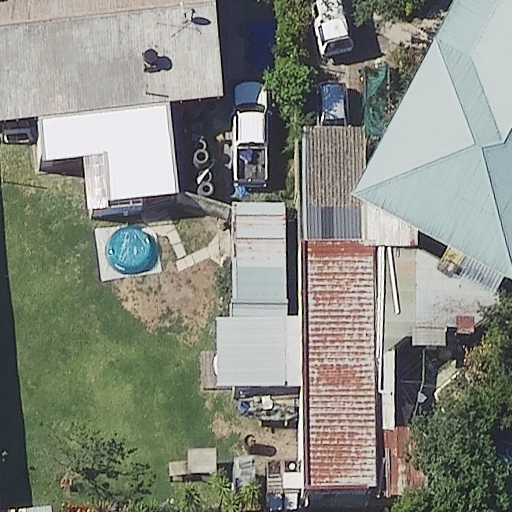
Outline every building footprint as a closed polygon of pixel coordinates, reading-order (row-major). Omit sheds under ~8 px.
[(247,170),(239,0),(0,0),(0,152),(52,150),(53,178),(247,170)] [(511,0),(477,0),(364,223),(511,297),(511,0)] [(292,228),(241,228),(242,326),(293,325),(292,228)] [(421,511),(431,269),(319,265),(308,511),(421,511)] [(218,448),(221,309),(108,307),(105,446),(218,448)] [(511,511),(511,399),(510,399),(463,511),(511,511)]
